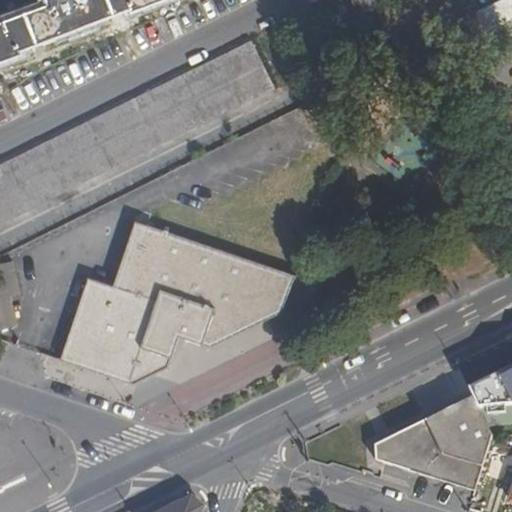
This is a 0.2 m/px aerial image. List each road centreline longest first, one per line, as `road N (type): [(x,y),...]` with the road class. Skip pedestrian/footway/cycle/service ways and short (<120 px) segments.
road 1 (residential): [(0,143),(290,0)]
road 2 (secondary): [(511,299),(228,438)]
road 3 (residential): [(138,483),(98,427),(0,392)]
road 4 (residential): [(242,462),(401,511)]
